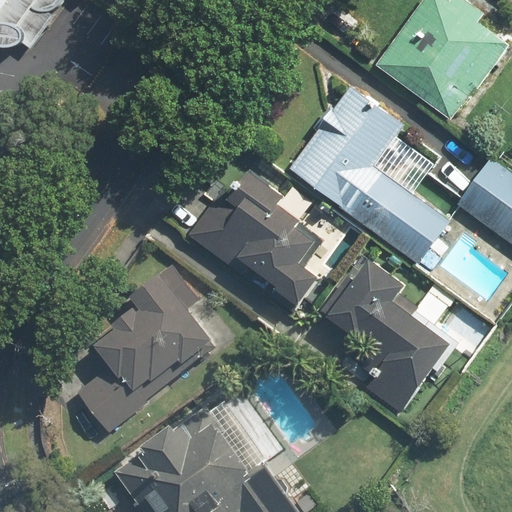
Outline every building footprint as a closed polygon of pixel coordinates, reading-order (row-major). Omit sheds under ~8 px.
[(0,0),(0,20),(14,0),(0,0)] [(511,46),(511,28),(473,0),(432,0),(385,64),(460,118),(511,46)] [(362,81),(330,124),(299,167),(427,261),(459,218),(385,164),(417,122),(362,81)] [(424,122),(405,142),(434,168),(452,147),(424,122)] [(511,165),(499,156),(464,203),(511,238),(511,165)] [(219,221),(210,214),(197,233),(246,267),(253,258),(316,302),(334,276),(314,262),(329,242),(305,224),(320,203),(261,162),(219,221)] [(329,312),(366,339),(376,325),(405,346),(376,387),(414,414),(434,387),(467,340),(407,296),(417,281),(382,256),(367,277),(358,271),(329,312)] [(149,306),(120,330),(131,343),(80,386),(115,428),(228,334),(204,306),(212,300),(181,263),(173,269),(141,296),(149,306)] [(270,459),(286,448),(254,403),(230,420),(217,401),(125,465),(157,511),(322,511),(328,508),(298,465),(282,476),(270,459)]
